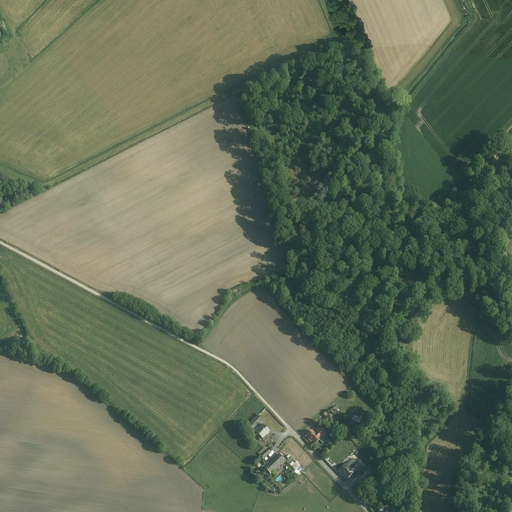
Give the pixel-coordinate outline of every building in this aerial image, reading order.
[(360,424),(363,419),(351,414),(348,419),(360,424)] [(258,417),(248,427),(255,433),(262,440),(269,433),(259,423),(262,421),(258,417)] [(346,438),(351,435),(348,429),(343,432),(346,438)] [(311,431),(305,437),(310,443),(311,442),(315,446),(325,436),(319,430),(315,434),(311,431)] [(267,450),(261,456),(264,459),(270,453),(267,450)] [(265,464),(262,466),(267,471),(270,475),(281,464),(282,465),(285,462),(278,455),(275,458),(267,466),(265,464)] [(291,464),(295,472),(299,469),(301,472),(303,470),(298,461),(294,463),(294,462),(291,464)] [(357,463),(349,469),(353,474),(355,472),(357,475),(363,470),(357,463)] [(345,465),(338,472),(346,480),(353,474),(349,469),(345,465)]
